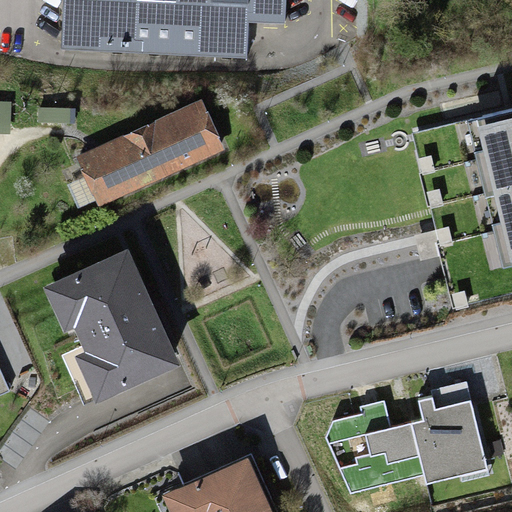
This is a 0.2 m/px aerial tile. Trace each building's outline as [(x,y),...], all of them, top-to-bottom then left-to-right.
[(66,0),(65,48),(246,53),(247,16),(291,17),(290,0),(66,0)] [(0,101),(0,134),(9,135),(10,102),(0,101)] [(200,104),(76,157),(95,201),(219,147),(200,104)] [(36,109),(37,124),(71,123),(70,108),(36,109)] [(511,109),(416,132),(444,251),(441,251),(454,305),(511,291),(511,109)] [(121,253),(60,280),(77,318),(76,319),(92,355),(93,354),(108,388),(169,360),(121,253)] [(408,421),(422,474),(481,458),(467,405),(434,414),(429,398),(417,401),(421,417),(408,421)] [(349,494),(422,474),(408,421),(365,432),(360,414),(329,421),(323,436),(349,494)] [(265,511),(243,461),(182,489),(192,511),(265,511)]
